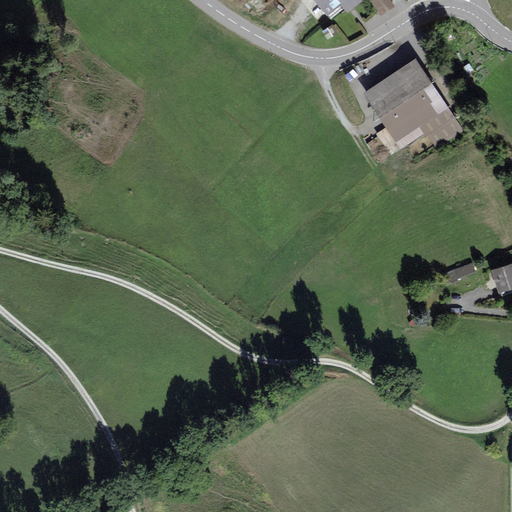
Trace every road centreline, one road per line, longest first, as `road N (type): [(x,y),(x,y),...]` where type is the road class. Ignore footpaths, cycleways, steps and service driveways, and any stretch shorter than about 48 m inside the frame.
road 1 (track): [(511,415),(475,432),(447,428),(355,370),(235,351),(123,284),(0,251)]
road 2 (tertiary): [(467,9),(431,8),(355,51),(317,58),(265,40),(202,0)]
road 3 (track): [(0,307),(74,376),(111,436),(131,511)]
